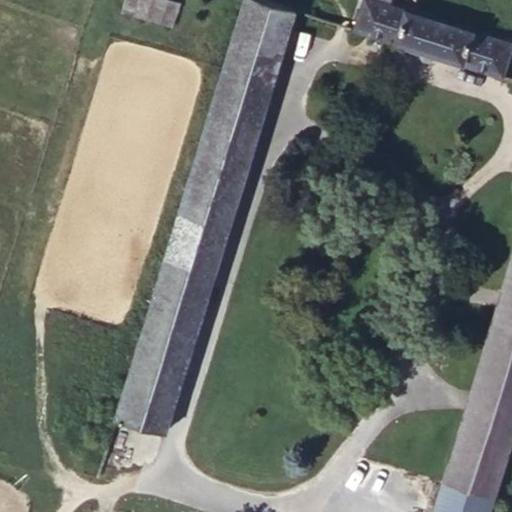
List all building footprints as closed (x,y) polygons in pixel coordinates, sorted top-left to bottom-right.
[(123,0),(120,12),(173,27),(180,1),(175,0),(123,0)] [(245,0),(224,0),(193,99),(240,113),(271,14),(272,6),(256,3),(246,0),(245,0)] [(344,0),(334,32),(476,74),(486,34),(368,0),(344,0)] [(235,128),(189,113),(88,421),(135,431),(235,128)] [(511,189),(475,310),(511,320),(511,189)] [(472,488),(511,367),(511,320),(475,310),(428,473),(472,488)]
